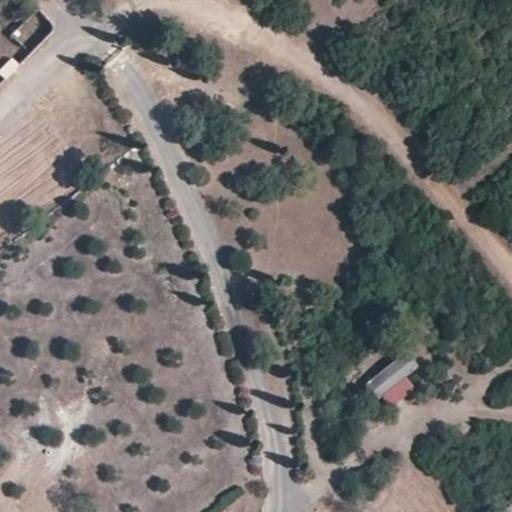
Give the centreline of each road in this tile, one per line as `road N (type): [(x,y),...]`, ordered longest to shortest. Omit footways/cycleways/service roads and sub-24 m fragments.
road 1 (track): [(187,0),(255,33),(364,105),(511,265)]
road 2 (unclassified): [(0,110),(92,28)]
